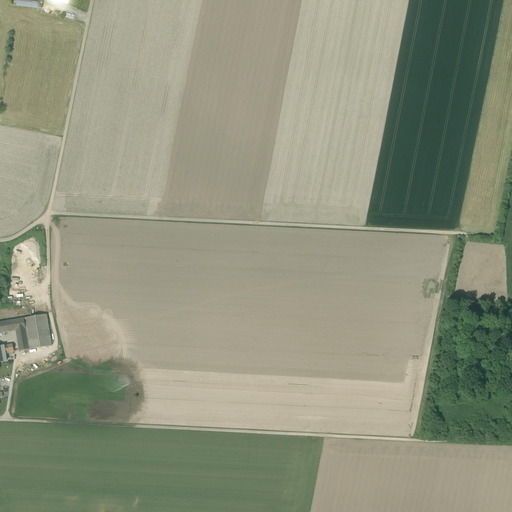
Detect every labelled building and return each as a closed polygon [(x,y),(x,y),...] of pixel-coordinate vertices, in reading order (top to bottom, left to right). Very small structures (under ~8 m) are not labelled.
[(16,0),(16,5),(42,9),(42,0),(16,0)] [(48,314),(23,318),(25,329),(29,349),(53,345),(48,314)] [(0,333),(15,331),(25,329),(23,318),(6,321),(0,322),(0,333)] [(29,349),(25,329),(15,331),(19,351),(29,349)] [(0,362),(4,362),(3,361),(6,361),(5,354),(9,353),(7,346),(4,346),(5,352),(0,352),(0,362)]
